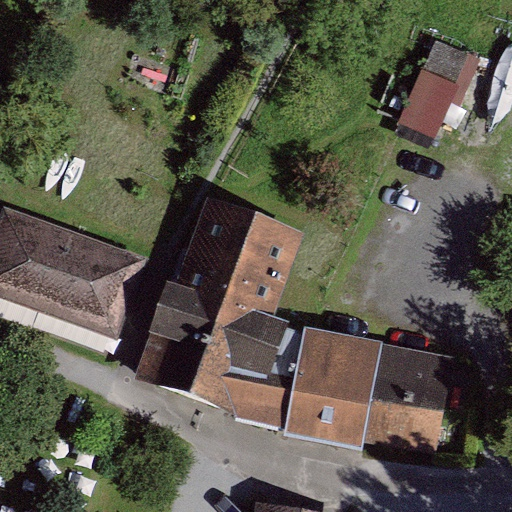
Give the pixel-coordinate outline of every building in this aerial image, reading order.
[(0,0),(0,34),(30,7),(23,0),(0,0)] [(453,144),(485,49),(439,33),(407,129),(453,144)] [(476,492),(500,373),(301,333),(322,232),(213,210),(182,367),(247,380),(235,443),(476,492)] [(170,271),(31,216),(0,295),(0,303),(135,358),(170,271)] [(346,511),(238,499),(236,511),(346,511)]
